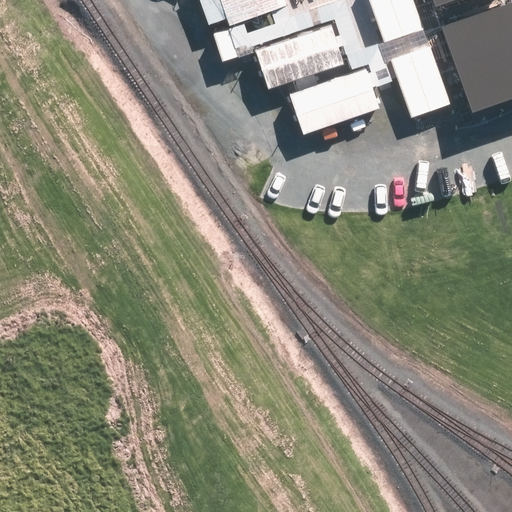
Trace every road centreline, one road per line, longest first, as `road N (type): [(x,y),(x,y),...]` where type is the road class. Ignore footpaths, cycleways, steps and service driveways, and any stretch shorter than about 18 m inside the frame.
road 1 (track): [(511,123),(360,162),(285,159),(147,0)]
road 2 (track): [(0,181),(72,215),(100,256),(222,511)]
